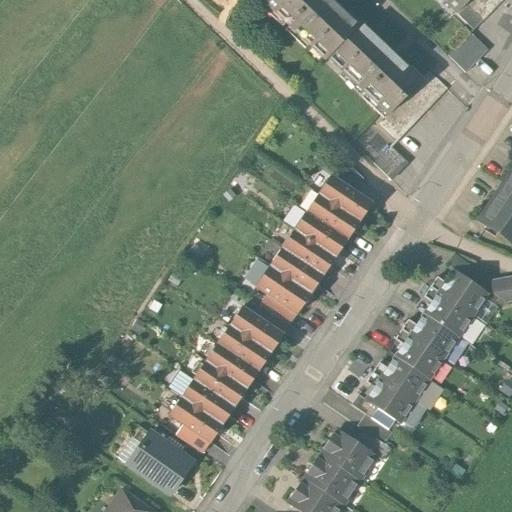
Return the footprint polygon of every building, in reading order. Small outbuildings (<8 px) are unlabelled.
[(264,0),(262,3),(292,32),(322,0),(264,0)] [(356,26),(328,0),(322,0),(292,32),(322,61),(327,57),(356,26)] [(441,0),(456,14),(464,6),(469,0),(441,0)] [(469,0),(464,6),(481,22),(502,0),(469,0)] [(481,22),(464,6),(456,14),(473,30),(481,22)] [(390,52),(360,22),(356,26),(327,57),(386,116),(395,107),(411,90),(420,81),(397,58),(398,57),(391,51),(390,52)] [(470,32),(448,55),(465,72),(487,49),(470,32)] [(445,89),(428,73),(420,81),(411,90),(428,106),(445,89)] [(428,106),(411,90),(395,107),(412,123),(428,106)] [(412,123),(395,107),(386,116),(378,124),(395,141),(412,123)] [(404,164),(389,147),(372,165),(389,181),(404,164)] [(362,180),(345,163),(333,179),(353,192),(362,180)] [(511,172),(502,187),(501,186),(496,193),(497,195),(479,221),(511,243),(511,172)] [(333,179),(329,176),(317,195),(358,223),(370,204),(353,192),(333,179)] [(358,223),(317,195),(305,213),(346,241),(358,223)] [(346,241),(305,213),(293,231),(333,259),(346,241)] [(333,259),(293,231),(280,249),(321,276),(333,259)] [(321,276),(280,249),(268,267),(309,294),(321,276)] [(471,269),(453,257),(446,267),(452,271),(464,279),(471,269)] [(309,294),(268,267),(254,288),(265,296),(295,316),(309,294)] [(464,279),(452,271),(443,283),(436,278),(429,288),(471,316),(472,317),(487,295),(464,279)] [(490,300),(511,298),(511,277),(490,279),(490,300)] [(471,316),(430,288),(423,298),(431,303),(423,315),(456,338),(471,316)] [(295,316),(265,296),(258,305),(288,326),(295,316)] [(288,326),(258,305),(252,315),(281,335),(288,326)] [(252,315),(240,308),(228,326),(269,354),(281,335),(252,315)] [(456,338),(423,315),(415,327),(407,322),(401,331),(401,332),(442,359),(456,338)] [(269,354),(228,326),(216,344),(257,372),(269,354)] [(442,359),(401,332),(395,341),(402,346),(394,358),(427,381),(442,359)] [(257,372),(216,344),(204,362),(245,390),(257,372)] [(427,381),(394,358),(386,370),(378,366),(372,375),(413,402),(427,381)] [(245,390),(204,362),(192,380),(233,408),(245,390)] [(372,375),(371,374),(364,384),(372,389),(364,401),(376,410),(399,425),(413,403),(413,402),(372,375)] [(233,408),(192,380),(180,398),(220,426),(233,408)] [(364,401),(357,396),(350,406),(364,416),(369,420),(376,410),(364,401)] [(220,426),(180,398),(167,416),(182,426),(208,444),(220,426)] [(369,420),(364,416),(356,428),(363,432),(382,445),(390,434),(369,420)] [(208,444),(182,426),(175,436),(201,454),(208,444)] [(355,444),(336,431),(319,456),(358,482),(374,458),(374,457),(355,444)] [(189,462),(147,432),(124,466),(167,495),(189,462)] [(382,445),(363,432),(355,444),(374,457),(374,458),(380,462),(389,450),(382,445)] [(358,482),(319,456),(303,480),(340,506),(341,506),(358,482)] [(336,511),(340,506),(303,480),(286,505),(296,511),(336,511)] [(149,511),(120,491),(105,511),(149,511)]
